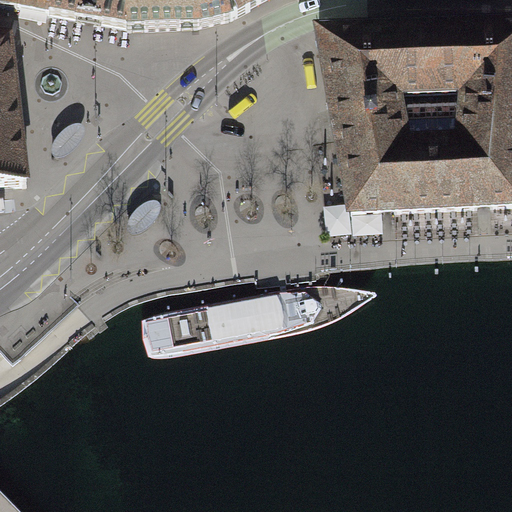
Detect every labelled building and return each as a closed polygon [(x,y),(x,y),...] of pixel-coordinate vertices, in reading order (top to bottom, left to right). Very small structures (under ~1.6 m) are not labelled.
[(0,0),(0,8),(5,9),(18,11),(21,0),(0,0)] [(21,0),(18,11),(52,20),(55,0),(21,0)] [(55,0),(52,20),(128,35),(128,0),(55,0)] [(128,0),(128,35),(192,33),(199,32),(231,26),(227,0),(128,0)] [(227,0),(231,26),(282,0),(227,0)] [(511,208),(511,29),(370,35),(367,32),(354,36),(321,37),(336,126),(352,217),(511,208)] [(0,189),(28,188),(24,155),(19,117),(15,84),(10,43),(0,42),(0,189)] [(71,132),(63,138),(56,146),(54,152),(54,158),(57,161),(63,162),(70,160),(78,153),(85,145),(88,137),(87,132),(84,129),(78,129),(71,132)] [(145,208),(137,214),(131,222),(129,228),(128,235),(131,238),(137,239),(145,236),(152,229),(160,221),(162,214),(162,209),(158,205),(153,206),(145,208)]
